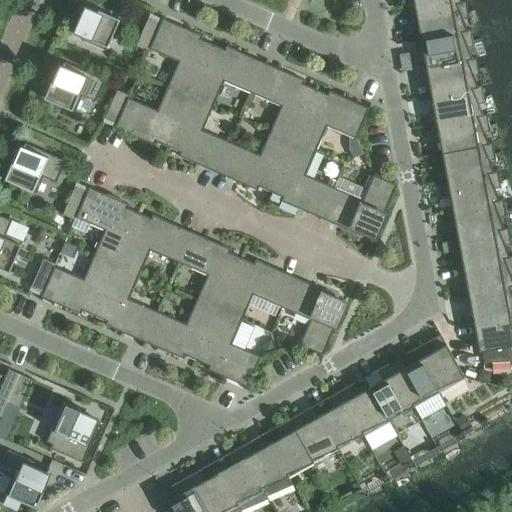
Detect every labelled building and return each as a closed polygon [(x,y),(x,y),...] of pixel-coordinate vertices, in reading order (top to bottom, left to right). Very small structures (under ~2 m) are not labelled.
[(412,0),(415,12),(462,3),(462,2),(461,0),(412,0)] [(468,20),(469,19),(466,1),(462,2),(462,3),(415,12),(420,40),(467,31),(467,30),(463,20),(467,18),(468,20)] [(80,6),(69,31),(82,36),(81,40),(106,50),(119,19),(98,10),(97,13),(80,6)] [(160,23),(148,17),(136,46),(148,51),(149,48),(160,23)] [(201,39),(203,36),(162,18),(160,23),(149,48),(178,61),(167,86),(190,96),(213,44),(201,39)] [(471,30),(467,30),(467,31),(420,40),(425,68),(473,59),(472,59),(468,49),(472,47),(473,48),(474,48),(471,30)] [(226,46),(225,49),(213,44),(190,96),(213,106),(224,81),(252,94),(266,63),(226,46)] [(476,58),(472,59),(473,59),(425,68),(431,96),(478,88),(478,87),(473,77),(478,75),(478,76),(479,76),(476,58)] [(44,98),(75,112),(82,95),(95,101),(105,80),(63,62),(56,78),(53,77),(44,98)] [(304,84),(305,80),(266,63),(252,94),(281,106),(270,131),(293,141),(315,89),(304,84)] [(155,146),(156,142),(168,147),(190,96),(167,86),(157,110),(128,98),(116,124),(114,128),(155,146)] [(481,86),(478,87),(478,88),(431,96),(436,125),(483,116),(483,115),(479,105),(483,103),(484,105),(485,104),(481,86)] [(329,91),(327,94),(315,89),(293,141),(316,151),(327,126),(356,139),(369,108),(329,91)] [(116,124),(128,98),(129,95),(117,90),(104,118),(116,124)] [(180,152),(178,156),(218,173),(231,143),(203,130),(213,106),(190,96),(168,147),(180,152)] [(487,115),(483,115),(483,116),(436,125),(441,153),(489,144),(488,144),(484,133),(488,132),(489,133),(490,133),(487,115)] [(257,190),(259,187),(271,192),(293,141),(270,131),(260,155),(231,143),(218,173),(257,190)] [(283,197),(281,201),(320,218),(334,187),(305,175),(316,151),(293,141),(271,192),(283,197)] [(14,158),(4,179),(36,193),(43,176),(56,182),(65,161),(24,143),(17,159),(14,158)] [(492,143),(488,144),(489,144),(441,153),(447,181),(494,173),(494,172),(489,162),(494,160),(494,161),(495,161),(492,143)] [(358,145),(348,149),(353,158),(363,154),(358,145)] [(353,158),(351,159),(355,166),(362,169),(368,166),(363,154),(353,158)] [(497,171),(494,172),(494,173),(447,181),(452,210),(499,201),(499,200),(495,190),(499,188),(499,190),(501,189),(497,171)] [(362,232),(374,237),(397,185),(373,175),(362,200),(334,187),(320,218),(360,235),(362,232)] [(74,220),(75,217),(87,192),(75,186),(62,215),(74,220)] [(75,217),(105,230),(94,255),(117,265),(139,213),(127,208),(129,204),(89,187),(87,192),(75,217)] [(503,200),(499,200),(499,201),(452,210),(457,238),(504,229),(500,218),(504,217),(505,218),(506,218),(503,200)] [(153,215),(151,218),(139,213),(117,265),(139,275),(150,250),(179,262),(192,232),(153,215)] [(0,215),(0,268),(9,273),(22,241),(6,234),(12,221),(0,215)] [(508,228),(504,229),(457,238),(463,266),(510,257),(509,257),(505,247),(509,245),(510,246),(511,246),(508,228)] [(230,253),(232,249),(192,232),(179,262),(207,275),(197,299),(219,309),(242,258),(230,253)] [(81,314),(82,311),(94,316),(117,265),(94,255),(83,279),(54,266),(43,292),(41,297),(81,314)] [(511,256),(509,257),(510,257),(463,266),(468,295),(511,286),(511,278),(510,275),(511,274),(511,256)] [(31,287),(43,292),(54,266),(55,264),(43,258),(31,287)] [(255,260),(254,263),(242,258),(219,309),(242,319),(253,295),(282,307),(295,277),(255,260)] [(106,321),(105,325),(144,342),(157,312),(129,299),(139,275),(117,265),(94,316),(106,321)] [(299,345),(322,355),(345,303),(333,298),(334,294),(295,277),(282,307),(310,320),(299,345)] [(511,286),(468,295),(473,323),(511,315),(511,286)] [(184,359),(185,356),(197,361),(219,309),(197,299),(186,324),(157,312),(144,342),(184,359)] [(209,366),(207,370),(247,387),(261,357),(232,344),(242,319),(219,309),(197,361),(209,366)] [(511,315),(473,323),(479,352),(482,351),(484,363),(511,361),(511,315)] [(281,334),(275,336),(278,346),(288,343),(286,337),(281,334)] [(464,377),(440,334),(427,341),(433,351),(420,359),(438,392),(439,391),(437,388),(462,377),(463,378),(464,377)] [(265,342),(262,347),(264,352),(274,348),(271,340),(265,342)] [(407,366),(401,356),(389,363),(413,406),(414,405),(412,402),(437,391),(438,392),(420,359),(407,366)] [(389,419),(387,416),(412,406),(413,406),(389,363),(377,370),(382,379),(369,387),(388,420),(389,419)] [(0,416),(1,417),(8,403),(20,374),(8,369),(0,386),(0,416)] [(479,370),(476,380),(486,383),(489,373),(479,370)] [(19,408),(32,379),(20,374),(8,403),(19,408)] [(364,434),(362,431),(387,420),(388,420),(369,387),(356,394),(351,384),(339,391),(363,434),(364,434)] [(339,448),(337,445),(362,434),(363,434),(339,391),(327,398),(332,408),(319,415),(338,448),(339,448)] [(50,433),(46,441),(52,444),(50,448),(61,453),(82,462),(100,421),(84,414),(85,411),(64,401),(50,433)] [(337,448),(337,449),(338,448),(319,415),(306,422),(301,412),(289,419),(313,462),(314,462),(312,459),(337,448)] [(465,415),(455,421),(461,432),(472,426),(465,415)] [(277,426),(282,436),(269,443),(288,476),(287,473),(312,462),(312,463),(313,462),(289,419),(277,426)] [(288,476),(269,443),(256,451),(251,441),(238,448),(265,494),(291,483),(288,476)] [(402,446),(393,452),(402,466),(411,460),(402,446)] [(265,494),(238,448),(226,454),(232,464),(219,472),(240,509),(267,498),(265,494)] [(5,494),(36,508),(45,486),(42,485),(49,468),(8,450),(0,468),(0,472),(12,478),(5,494)] [(241,511),(240,509),(219,472),(206,479),(200,469),(188,476),(208,511),(241,511)] [(168,500),(174,511),(208,511),(188,476),(176,483),(182,492),(168,500)]
